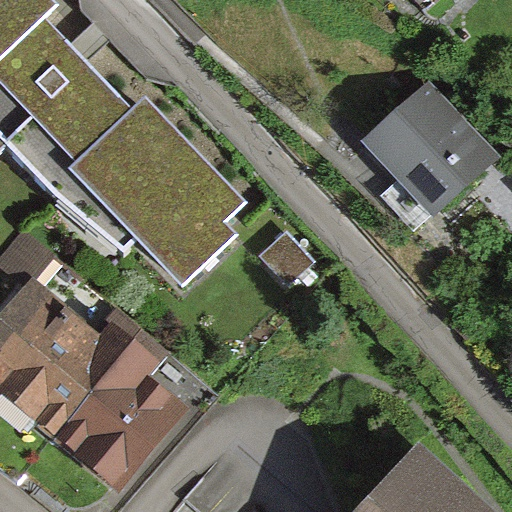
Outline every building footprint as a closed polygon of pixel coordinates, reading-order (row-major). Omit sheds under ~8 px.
[(37,0),(0,0),(0,111),(176,295),(252,223),(37,0)] [(390,0),(400,11),(411,0),(390,0)] [(435,94),(368,150),(430,224),(497,168),(435,94)] [(0,379),(44,419),(105,351),(35,289),(0,328),(0,379)] [(114,480),(174,413),(105,351),(44,419),(114,480)] [(480,511),(416,448),(351,511),(480,511)]
